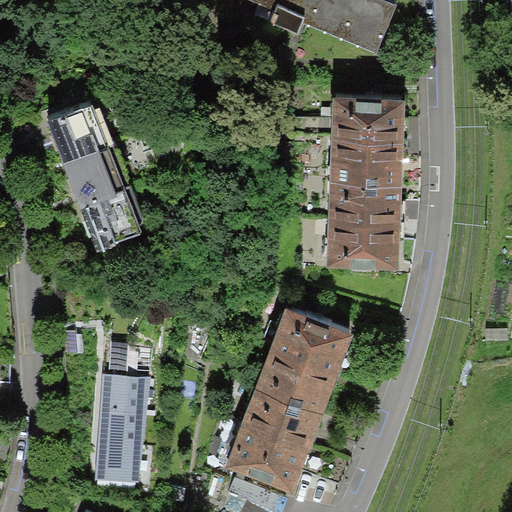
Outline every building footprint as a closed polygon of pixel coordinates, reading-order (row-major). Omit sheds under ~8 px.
[(262,0),(274,5),(270,14),(297,25),(301,16),(376,47),(395,0),(262,0)] [(355,92),(335,91),(334,132),(407,135),(408,115),(401,115),(401,104),(402,94),(382,93),(382,92),(355,91),(355,92)] [(97,118),(90,98),(48,115),(53,129),(50,130),(51,133),(56,144),(59,143),(64,158),(113,139),(112,137),(114,136),(106,118),(105,118),(104,115),(97,118)] [(400,155),(406,155),(407,135),(334,132),(332,174),(399,176),(399,161),(400,155)] [(70,172),(67,173),(69,179),(73,188),(76,187),(81,200),(129,181),(121,159),(122,159),(115,140),(114,140),(113,139),(64,158),(70,172)] [(404,218),(405,198),(398,198),(398,191),(399,176),(332,174),(331,215),(404,218)] [(81,200),(86,214),(83,215),(86,221),(89,230),(92,229),(97,243),(139,226),(132,207),(138,204),(137,201),(139,201),(131,182),(130,183),(129,181),(81,200)] [(376,258),(396,259),(396,243),(397,238),(403,238),(404,218),(331,215),(329,257),(349,257),(349,259),(376,259),(376,258)] [(273,341),(341,367),(348,348),(342,346),(344,341),(349,326),(331,319),(331,318),(306,308),(306,309),(287,302),(273,341)] [(341,367),(273,341),(258,380),(320,403),(323,396),(328,383),(334,386),(341,367)] [(96,475),(137,479),(149,374),(103,371),(100,412),(99,434),(96,475)] [(243,419),(305,442),(312,444),(319,426),(312,423),(315,415),(320,403),(258,380),(243,419)] [(305,442),(243,419),(229,457),(247,464),(247,466),(271,475),(272,473),(291,481),(294,472),(305,442)] [(239,511),(277,511),(285,494),(235,475),(229,491),(248,498),(239,511)]
